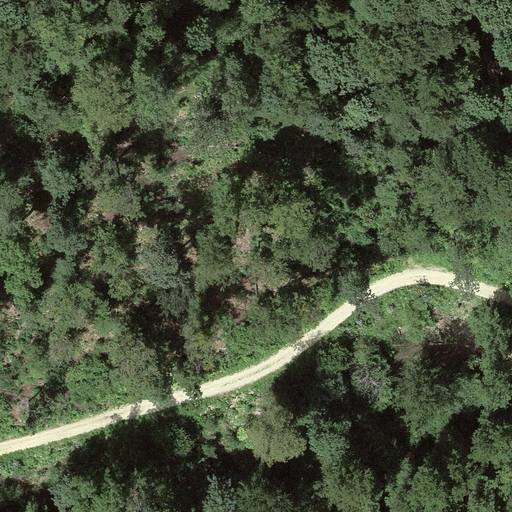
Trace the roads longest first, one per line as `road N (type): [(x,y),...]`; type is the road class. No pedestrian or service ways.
road 1 (track): [(511,303),(431,272),(396,280),(276,362),(206,390),(0,445)]
road 2 (track): [(0,52),(160,98),(181,92),(192,78),(183,0)]
